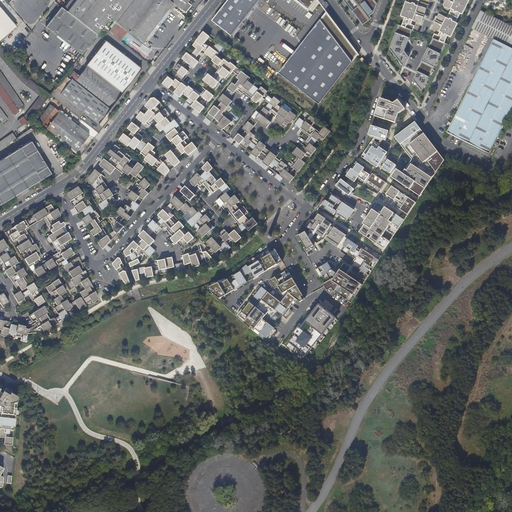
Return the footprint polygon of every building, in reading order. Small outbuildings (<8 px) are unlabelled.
[(70,0),(64,8),(68,11),(76,0),(70,0)] [(76,0),(68,11),(97,34),(103,27),(123,0),(76,0)] [(173,4),(167,0),(125,0),(111,18),(117,22),(116,23),(142,43),(173,4)] [(169,0),(173,3),(185,12),(191,5),(187,2),(188,0),(169,0)] [(227,0),(212,20),(230,35),(257,0),(227,0)] [(297,0),(308,9),(314,0),(297,0)] [(343,0),(362,25),(372,18),(370,16),(373,13),(377,4),(374,0),(343,0)] [(419,0),(418,0),(409,0),(408,2),(406,1),(402,15),(405,17),(402,26),(412,30),(414,25),(412,24),(413,20),(421,23),(426,8),(419,6),(418,5),(419,0)] [(449,14),(458,18),(460,14),(462,15),(469,2),(466,0),(446,0),(444,5),(450,9),(451,10),(449,14)] [(0,39),(16,26),(0,7),(0,39)] [(64,8),(62,7),(46,25),(82,53),(97,34),(68,11),(64,8)] [(328,12),(321,17),(279,73),(321,104),(358,53),(328,12)] [(470,29),(492,41),(509,49),(511,42),(511,28),(479,12),(470,29)] [(433,38),(445,43),(448,35),(451,38),(458,23),(456,22),(458,18),(449,14),(447,18),(439,14),(432,28),(440,32),(438,36),(435,34),(433,38)] [(109,32),(124,44),(130,35),(116,24),(109,32)] [(402,26),(399,25),(390,48),(404,67),(409,57),(405,51),(412,30),(402,26)] [(208,74),(203,80),(215,89),(220,83),(218,82),(222,76),(226,79),(236,67),(224,57),(223,58),(217,54),(223,47),(217,42),(212,48),(204,42),(209,36),(203,31),(191,47),(195,50),(191,56),(187,52),(182,58),(194,67),(198,62),(195,61),(199,57),(200,58),(204,53),(213,59),(212,61),(220,67),(215,73),(217,74),(213,78),(208,74)] [(445,43),(433,38),(417,71),(418,71),(414,79),(422,91),(446,43),(445,43)] [(88,66),(123,93),(142,69),(106,41),(87,65),(88,66)] [(511,50),(509,49),(492,41),(445,133),(489,155),(489,154),(497,157),(503,145),(495,141),(511,107),(511,50)] [(138,49),(147,55),(151,50),(142,44),(138,49)] [(0,56),(22,82),(40,96),(23,117),(27,122),(28,122),(30,118),(49,95),(24,76),(9,58),(0,47),(0,56)] [(178,72),(173,78),(169,75),(162,83),(168,88),(171,84),(177,88),(174,92),(180,97),(183,93),(188,97),(185,101),(200,113),(204,107),(202,105),(206,99),(209,101),(213,95),(206,90),(204,93),(202,92),(201,93),(195,89),(194,90),(188,85),(189,85),(183,80),(183,81),(179,78),(180,77),(182,78),(188,71),(178,63),(174,69),(178,72)] [(110,109),(123,93),(88,66),(79,76),(73,72),(69,77),(110,109)] [(0,83),(18,109),(23,105),(0,71),(0,83)] [(261,98),(267,91),(261,86),(259,89),(253,85),(256,82),(241,71),(236,77),(239,79),(235,85),(232,82),(225,91),(231,96),(238,87),(241,90),(240,91),(243,94),(244,92),(252,99),(256,103),(261,98)] [(97,124),(110,109),(69,77),(71,79),(70,81),(66,77),(55,91),(81,111),(80,112),(82,114),(83,113),(97,124)] [(0,83),(0,96),(13,114),(18,110),(18,109),(0,83)] [(214,105),(205,117),(211,121),(214,117),(220,122),(216,126),(221,130),(235,118),(227,112),(229,110),(226,108),(232,101),(223,94),(219,99),(221,102),(217,108),(214,105)] [(279,114),(274,120),(284,127),(288,121),(290,123),(296,115),(290,111),(289,113),(282,107),(281,108),(277,104),(280,101),(274,96),(265,108),(264,107),(259,113),(256,110),(252,116),(266,127),(271,122),(266,118),(271,112),(276,115),(277,113),(279,114)] [(197,148),(192,142),(188,145),(183,140),(187,137),(183,131),(179,134),(174,129),(178,125),(174,120),(170,123),(165,117),(169,114),(165,108),(161,111),(156,105),(159,102),(154,98),(151,98),(145,106),(149,109),(144,115),(140,112),(136,118),(145,125),(149,119),(151,120),(153,117),(159,122),(157,124),(161,130),(163,128),(168,134),(167,135),(171,140),(172,139),(179,147),(172,153),(168,150),(164,156),(166,158),(163,162),(161,161),(160,163),(152,157),(155,153),(152,151),(154,148),(148,143),(147,145),(141,140),(143,138),(138,133),(136,135),(134,134),(139,128),(132,122),(127,128),(131,131),(127,137),(123,134),(119,139),(127,146),(128,145),(134,150),(136,147),(142,151),(140,153),(146,157),(144,159),(152,166),(153,164),(158,168),(157,169),(164,175),(169,170),(166,166),(171,162),(174,166),(180,162),(177,158),(185,151),(188,155),(197,148)] [(380,98),(374,116),(395,123),(398,114),(405,109),(398,100),(395,103),(380,98)] [(35,122),(74,153),(89,135),(50,104),(35,122)] [(321,130),(313,124),(316,120),(310,115),(305,122),(299,117),(294,123),(300,128),(299,129),(309,136),(306,140),(305,139),(298,148),(297,147),(292,153),(297,156),(292,162),(293,163),(291,166),(281,158),(279,161),(275,158),(279,152),(274,147),(262,162),(268,166),(271,162),(277,167),(274,171),(289,183),(294,177),(290,174),(294,168),(298,171),(305,162),(301,159),(305,154),(309,157),(316,148),(312,145),(316,140),(320,143),(330,131),(324,126),(321,130)] [(22,126),(27,122),(23,117),(22,116),(17,120),(22,126)] [(251,153),(257,157),(266,146),(260,141),(259,141),(254,138),(256,136),(249,131),(255,124),(249,119),(242,128),(245,130),(241,136),(238,133),(234,139),(246,148),(249,145),(254,149),(251,153)] [(415,122),(394,137),(412,160),(402,173),(397,169),(392,177),(420,196),(444,160),(415,122)] [(371,125),(368,134),(385,140),(388,131),(371,125)] [(0,149),(14,139),(16,138),(12,133),(0,140),(0,149)] [(19,148),(39,180),(51,173),(31,141),(19,148)] [(371,141),(361,156),(377,167),(387,152),(371,141)] [(99,165),(110,174),(116,166),(128,175),(129,173),(135,177),(143,167),(138,162),(134,166),(129,162),(132,158),(126,153),(125,155),(119,151),(121,149),(115,144),(108,153),(112,156),(107,162),(103,159),(99,165)] [(0,201),(1,204),(39,180),(19,148),(0,160),(0,201)] [(58,160),(65,157),(60,148),(54,152),(58,160)] [(396,165),(388,160),(382,168),(390,173),(396,165)] [(203,183),(211,193),(212,192),(215,195),(220,190),(221,191),(222,191),(226,196),(218,203),(222,209),(223,208),(228,213),(232,210),(234,213),(235,212),(237,214),(233,217),(241,227),(243,229),(245,227),(249,231),(257,223),(252,218),(248,221),(244,215),(248,212),(243,206),(239,209),(235,203),(239,200),(234,195),(230,198),(226,193),(230,189),(221,178),(217,181),(209,171),(213,168),(207,162),(201,168),(205,171),(200,176),(197,173),(189,181),(195,186),(197,184),(200,186),(203,183)] [(351,169),(346,176),(354,182),(358,177),(365,181),(369,174),(363,170),(364,168),(357,164),(353,170),(351,169)] [(99,207),(103,213),(118,203),(113,197),(115,196),(111,190),(110,190),(104,181),(101,184),(99,181),(104,177),(95,169),(87,179),(89,183),(94,186),(97,191),(93,193),(97,200),(99,198),(103,204),(99,207)] [(372,173),(367,180),(381,189),(386,182),(372,173)] [(117,213),(110,223),(113,231),(117,233),(123,226),(119,223),(123,218),(127,221),(130,217),(126,214),(129,209),(133,212),(138,206),(135,203),(138,197),(143,199),(148,193),(145,190),(150,184),(144,178),(138,184),(140,186),(134,193),(128,189),(124,195),(132,201),(127,207),(125,205),(123,209),(119,207),(116,212),(117,213)] [(341,179),(336,186),(349,196),(354,189),(341,179)] [(175,196),(170,201),(178,210),(180,208),(185,213),(186,212),(191,217),(187,220),(193,226),(196,223),(201,228),(197,231),(203,237),(215,225),(210,220),(212,218),(206,213),(204,215),(199,210),(198,211),(192,206),(191,208),(185,201),(186,200),(188,201),(195,195),(185,185),(180,191),(184,194),(179,199),(175,196)] [(68,198),(70,201),(74,198),(78,204),(74,207),(78,213),(82,210),(86,216),(82,219),(86,225),(90,222),(94,228),(90,231),(94,236),(98,233),(102,239),(98,242),(102,249),(111,239),(106,235),(105,236),(96,223),(98,222),(96,218),(97,217),(94,211),(92,212),(88,206),(90,205),(86,198),(85,199),(83,195),(81,195),(80,194),(82,193),(78,186),(69,192),(68,193),(67,194),(67,195),(67,196),(67,197),(68,197),(68,198)] [(415,203),(392,187),(387,195),(391,198),(385,207),(377,202),(367,217),(369,219),(359,232),(384,249),(415,203)] [(327,202),(325,200),(322,205),(326,207),(325,208),(334,215),(335,213),(347,220),(354,209),(342,201),(336,210),(333,208),(339,200),(332,195),(327,202)] [(50,204),(31,216),(35,222),(43,217),(46,223),(48,222),(52,228),(49,230),(51,233),(47,236),(51,242),(54,241),(61,253),(57,255),(58,258),(55,260),(57,264),(73,254),(69,248),(70,247),(67,241),(70,239),(67,232),(64,234),(61,228),(64,226),(62,222),(59,224),(55,218),(59,215),(56,209),(53,210),(50,204)] [(175,214),(167,205),(159,214),(162,217),(158,222),(154,219),(149,224),(152,227),(151,227),(156,231),(158,232),(163,227),(162,226),(165,222),(170,228),(169,229),(174,235),(172,237),(177,242),(178,241),(183,246),(195,236),(190,230),(186,234),(181,229),(185,225),(180,220),(176,223),(171,217),(175,214)] [(312,219),(307,227),(323,238),(332,224),(318,215),(314,221),(312,219)] [(49,269),(55,265),(51,258),(44,262),(45,263),(42,264),(39,258),(41,257),(37,251),(39,250),(35,244),(33,245),(29,239),(30,238),(26,232),(19,236),(17,233),(27,227),(26,226),(28,224),(25,219),(9,229),(12,233),(8,235),(12,241),(16,239),(19,245),(16,246),(20,253),(25,250),(28,256),(24,259),(29,266),(32,264),(35,269),(33,270),(38,277),(44,272),(42,269),(47,266),(49,269)] [(243,229),(241,227),(230,236),(225,230),(220,235),(224,240),(219,245),(213,238),(207,243),(216,253),(221,248),(225,252),(230,247),(227,244),(232,239),(236,243),(241,238),(238,234),(243,229)] [(334,227),(326,239),(337,247),(346,235),(334,227)] [(156,239),(145,229),(139,235),(143,238),(138,243),(135,240),(127,248),(125,250),(127,255),(130,253),(133,260),(130,261),(131,265),(140,261),(139,256),(143,252),(144,253),(147,250),(151,254),(156,249),(150,244),(156,239)] [(305,232),(298,236),(306,250),(313,246),(305,232)] [(0,259),(1,260),(0,260),(0,262),(1,262),(6,269),(4,271),(8,277),(9,276),(19,291),(13,295),(19,304),(25,300),(23,297),(28,294),(32,300),(34,299),(38,306),(44,301),(40,295),(37,297),(33,291),(37,289),(33,283),(29,285),(24,276),(26,274),(22,268),(18,271),(14,265),(18,262),(14,256),(9,259),(6,253),(11,250),(7,243),(5,244),(2,239),(0,240),(0,259)] [(350,302),(381,256),(364,245),(361,249),(348,240),(344,246),(350,251),(348,254),(355,258),(349,266),(342,262),(335,272),(332,271),(328,263),(315,270),(319,277),(323,275),(327,282),(323,284),(329,293),(333,290),(350,302)] [(319,250),(324,247),(321,241),(315,243),(319,250)] [(186,261),(175,264),(175,266),(176,271),(188,269),(186,264),(193,262),(195,267),(202,265),(200,259),(206,256),(208,262),(214,258),(207,250),(203,252),(202,247),(184,255),(186,261)] [(218,280),(208,286),(209,290),(219,299),(282,262),(274,251),(272,251),(250,262),(252,265),(248,268),(246,266),(239,272),(239,273),(234,276),(233,275),(220,282),(218,280)] [(121,255),(112,264),(126,284),(130,282),(125,271),(124,272),(120,266),(122,265),(122,263),(124,262),(121,255)] [(62,287),(58,280),(51,283),(52,284),(45,288),(49,294),(52,293),(55,299),(53,300),(57,306),(54,308),(62,321),(68,318),(66,314),(72,311),(74,314),(95,301),(97,298),(90,283),(90,284),(86,278),(88,278),(85,270),(81,272),(78,266),(81,264),(78,256),(70,260),(73,265),(72,266),(69,261),(69,262),(62,267),(66,273),(65,273),(70,280),(64,285),(64,286),(62,287)] [(153,263),(153,266),(154,271),(161,269),(162,274),(170,273),(169,268),(175,266),(175,264),(173,257),(159,260),(160,264),(158,264),(157,262),(153,263)] [(133,269),(137,280),(141,279),(140,274),(147,273),(148,277),(155,276),(154,271),(153,266),(133,269)] [(287,270),(271,281),(275,288),(279,286),(283,293),(288,290),(288,291),(296,298),(300,301),(305,298),(297,284),(296,285),(287,270)] [(250,301),(239,315),(245,320),(244,322),(253,330),(255,328),(267,338),(275,328),(272,325),(279,316),(276,314),(277,312),(282,315),(296,298),(288,291),(281,302),(260,286),(252,295),(258,299),(255,305),(250,301)] [(0,303),(2,306),(8,302),(2,293),(0,294),(0,303)] [(319,304),(289,342),(307,356),(337,318),(319,304)] [(20,341),(26,343),(27,334),(35,333),(35,329),(39,326),(44,332),(57,324),(53,318),(49,320),(45,314),(47,313),(43,307),(28,316),(32,322),(35,320),(36,322),(31,325),(32,327),(28,329),(25,329),(25,327),(18,325),(17,326),(11,325),(11,323),(4,321),(4,322),(0,320),(0,330),(1,330),(0,333),(0,335),(14,339),(15,336),(21,338),(20,341)] [(12,393),(6,389),(0,399),(0,415),(5,416),(4,420),(0,419),(0,426),(1,427),(1,430),(10,431),(14,431),(15,421),(12,420),(13,416),(16,417),(17,409),(14,409),(14,404),(15,404),(16,404),(17,403),(17,402),(18,402),(18,401),(18,400),(17,400),(17,399),(16,398),(11,395),(12,393)] [(1,430),(0,430),(0,435),(0,437),(0,438),(5,439),(5,445),(13,446),(14,439),(10,439),(10,431),(1,430)]
